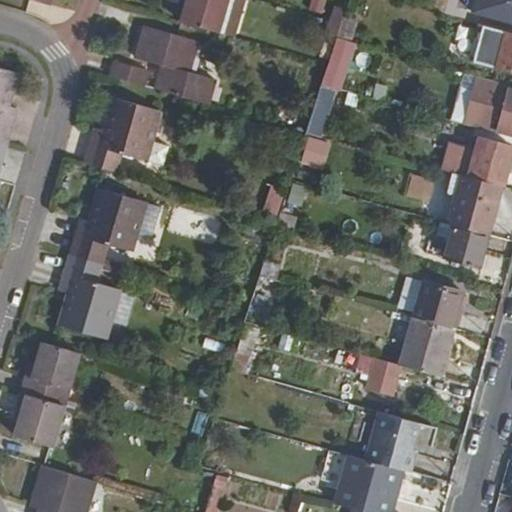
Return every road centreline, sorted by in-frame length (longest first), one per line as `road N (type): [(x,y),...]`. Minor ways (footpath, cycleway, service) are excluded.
road 1 (residential): [(0,324),(65,97),(55,51),(33,28),(0,19)]
road 2 (residential): [(511,361),(471,511)]
